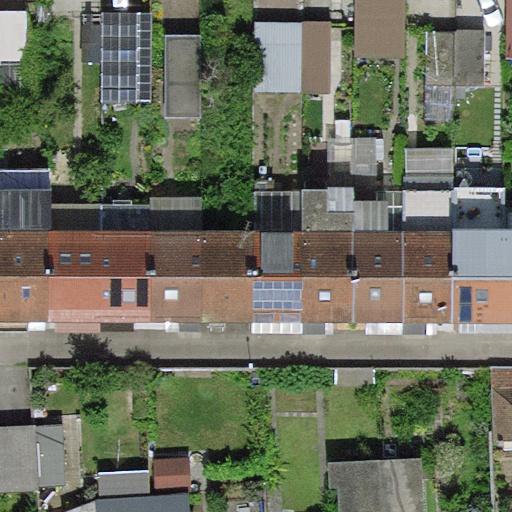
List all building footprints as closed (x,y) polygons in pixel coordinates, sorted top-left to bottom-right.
[(357,0),(358,27),(396,26),(395,0),(357,0)] [(0,63),(29,63),(28,10),(0,10),(0,63)] [(105,93),(141,93),(142,33),(130,33),(130,17),(106,17),(105,93)] [(305,74),(334,75),(335,22),(256,20),(255,87),(305,88),(305,74)] [(429,88),(493,86),(492,28),(427,30),(429,88)] [(170,111),(209,109),(206,35),(167,37),(170,111)] [(252,315),(303,315),(303,233),(274,232),(274,181),(253,181),(253,235),(252,315)] [(303,315),(355,315),(355,203),(355,189),(303,189),(303,233),(303,315)] [(23,314),(48,314),(48,232),(47,215),(53,215),(53,190),(1,191),(1,328),(23,327),(23,314)] [(404,315),(455,314),(456,236),(456,193),(404,193),(404,203),(404,315)] [(355,315),(404,315),(404,203),(355,203),(355,315)] [(103,314),(152,315),(152,205),(104,206),(104,232),(103,314)] [(48,314),(103,314),(104,232),(48,232),(48,314)] [(152,315),(202,316),(203,234),(153,234),(152,315)] [(202,316),(252,315),(253,235),(248,235),(203,234),(202,316)] [(455,314),(504,314),(505,237),(456,236),(455,314)]
